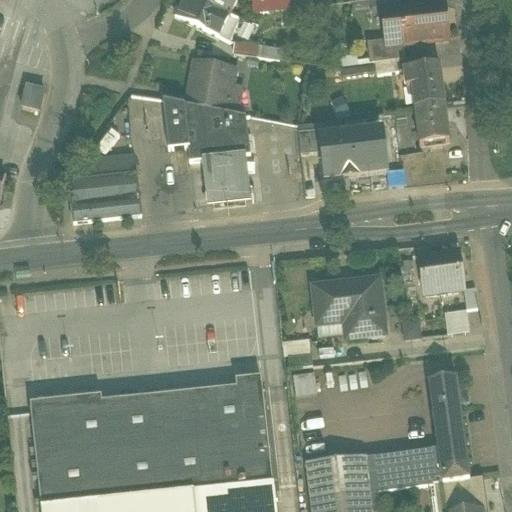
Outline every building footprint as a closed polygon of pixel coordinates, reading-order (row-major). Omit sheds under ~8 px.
[(239,23),(229,19),(229,20),(216,14),(218,9),(200,0),(182,0),(175,17),(229,45),(239,23)] [(200,0),(218,9),(216,14),(229,20),(229,19),(238,0),(200,0)] [(251,0),(253,16),(289,12),(287,0),(251,0)] [(287,0),(289,12),(304,10),(302,0),(287,0)] [(304,0),(306,11),(331,8),(330,0),(304,0)] [(379,2),(380,14),(383,14),(400,12),(398,0),(379,2)] [(384,43),(385,51),(404,49),(448,44),(444,7),(400,12),(383,14),(387,43),(384,43)] [(333,19),(331,8),(306,11),(293,12),(294,23),(333,19)] [(369,66),(375,66),(396,63),(405,62),(404,49),(385,51),(384,43),(367,45),(369,66)] [(233,57),(260,60),(261,48),(235,45),(233,57)] [(261,48),(260,60),(285,64),(287,52),(261,48)] [(340,60),(341,69),(358,67),(356,58),(340,60)] [(397,75),(396,63),(375,66),(376,75),(376,78),(397,75)] [(194,64),(188,95),(229,102),(232,86),(235,72),(194,64)] [(376,75),(375,66),(369,66),(341,70),(342,79),(376,75)] [(412,91),(415,114),(444,110),(439,69),(403,74),(405,91),(412,91)] [(229,102),(227,115),(248,119),(250,109),(241,107),(244,88),(232,86),(229,102)] [(22,111),(39,116),(44,94),(27,90),(22,111)] [(227,115),(229,102),(188,95),(186,107),(227,115)] [(351,115),(344,99),(331,104),(338,120),(351,115)] [(188,151),(189,166),(251,159),(246,119),(163,103),(168,153),(188,151)] [(449,146),(444,110),(415,114),(419,149),(449,146)] [(298,134),(300,157),(323,155),(322,141),(321,133),(298,134)] [(322,141),(323,155),(326,183),(386,176),(381,134),(322,141)] [(91,162),(93,182),(136,177),(134,157),(91,162)] [(246,157),(202,162),(207,212),(251,207),(246,157)] [(401,174),(386,176),(387,192),(403,190),(401,174)] [(141,219),(136,177),(93,182),(69,185),(74,227),(141,219)] [(419,263),(424,300),(463,295),(458,257),(419,263)] [(347,339),(347,342),(384,338),(380,300),(382,300),(380,282),(359,284),(359,286),(313,292),(318,328),(345,325),(347,339)] [(463,295),(466,314),(478,313),(475,293),(463,295)] [(444,318),(447,339),(469,336),(466,314),(444,318)] [(419,324),(402,326),(403,344),(421,342),(419,324)] [(345,325),(318,328),(319,342),(347,339),(345,325)] [(310,342),(281,345),(283,361),(288,360),(312,358),(310,342)] [(288,360),(289,372),(313,370),(312,358),(288,360)] [(318,398),(315,376),(293,379),(296,401),(318,398)] [(429,386),(438,452),(443,486),(443,487),(459,485),(469,483),(456,382),(429,386)] [(31,414),(41,511),(43,511),(97,506),(272,487),(262,389),(31,414)] [(434,487),(443,486),(438,452),(366,462),(370,496),(434,487)] [(370,496),(366,462),(366,460),(306,466),(310,503),(370,496)] [(459,485),(462,508),(485,504),(482,481),(469,483),(459,485)] [(485,511),(485,504),(462,508),(459,485),(443,487),(443,486),(434,487),(435,499),(442,498),(444,511),(485,511)] [(275,511),(272,487),(97,506),(97,511),(275,511)] [(310,503),(311,511),(372,511),(370,496),(310,503)]
